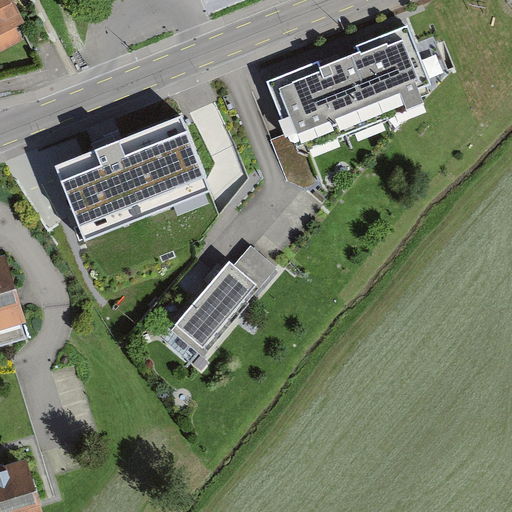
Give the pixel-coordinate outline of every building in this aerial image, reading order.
[(0,0),(0,41),(29,27),(16,0),(0,0)] [(421,89),(433,84),(410,24),(357,45),(358,48),(321,62),(320,60),(268,80),(291,140),(294,139),(298,149),(425,99),(421,89)] [(173,116),(42,168),(57,215),(106,197),(133,263),(180,245),(203,209),(187,172),(196,169),(173,116)] [(236,263),(263,285),(279,267),(252,244),(236,263)] [(14,253),(0,257),(0,332),(35,321),(14,253)] [(231,258),(176,323),(209,350),(263,285),(236,263),(231,258)] [(54,511),(36,455),(0,466),(0,511),(54,511)]
